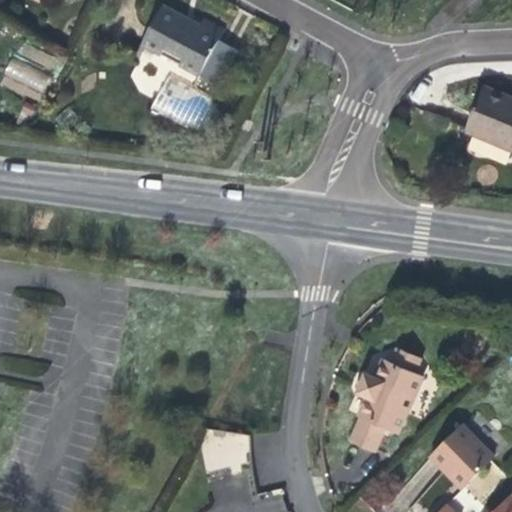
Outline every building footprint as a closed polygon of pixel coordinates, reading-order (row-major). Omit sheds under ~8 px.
[(142,45),(201,76),(220,40),(225,30),(204,18),(200,25),(185,18),(163,6),(142,45)] [(220,40),(201,76),(219,85),(238,49),(220,40)] [(43,93),(51,77),(12,58),(4,74),(43,93)] [(484,88),(481,95),(511,107),(511,99),(484,88)] [(511,107),(481,95),(467,130),(511,148),(511,107)] [(398,349),(391,364),(416,376),(423,360),(398,349)] [(386,427),(399,433),(423,379),(416,376),(391,364),(384,361),(376,379),(367,375),(360,378),(356,387),(359,393),(368,397),(363,408),(360,416),(363,417),(352,441),(375,451),(386,427)] [(495,458),(463,426),(431,457),(445,472),(451,478),(456,472),(468,484),(495,458)] [(204,472),(250,470),(249,430),(202,433),(204,472)] [(363,491),(380,509),(404,487),(387,469),(363,491)] [(463,489),(468,484),(456,472),(451,478),(463,489)] [(511,511),(511,497),(496,511),(511,511)]
